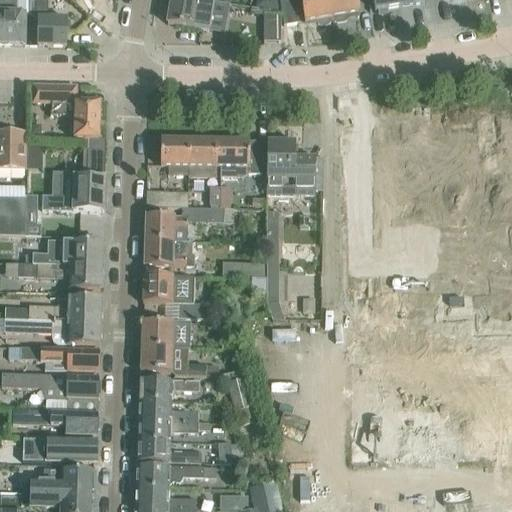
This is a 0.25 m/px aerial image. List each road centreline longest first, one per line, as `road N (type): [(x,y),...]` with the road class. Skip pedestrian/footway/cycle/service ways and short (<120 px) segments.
road 1 (residential): [(115,511),(133,74)]
road 2 (residential): [(511,45),(341,72),(133,74)]
road 3 (unknown): [(341,72),(327,397)]
road 4 (residential): [(133,74),(0,71)]
